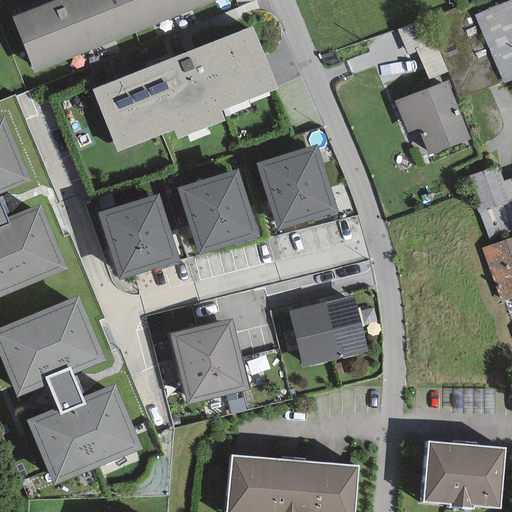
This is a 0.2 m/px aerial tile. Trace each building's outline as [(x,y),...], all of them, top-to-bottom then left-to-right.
[(58,0),(13,18),(34,73),(218,0),(58,0)] [(511,0),(510,0),(474,15),(503,84),(511,80),(511,0)] [(428,80),(448,72),(426,19),(398,30),(408,56),(416,52),(428,80)] [(252,26),(92,90),(117,151),(173,130),(176,139),(224,121),(220,112),(278,87),(252,26)] [(470,140),(447,81),(394,102),(407,133),(418,129),(428,155),(470,140)] [(0,116),(0,297),(67,269),(40,205),(7,218),(0,200),(0,194),(31,182),(3,115),(0,116)] [(257,163),(277,231),(338,213),(316,145),(257,163)] [(496,166),(465,177),(489,241),(511,232),(511,178),(502,182),(496,166)] [(178,189),(198,255),(259,238),(238,170),(178,189)] [(97,213),(119,281),(180,264),(158,194),(97,213)] [(511,237),(482,248),(501,302),(511,298),(511,237)] [(0,326),(0,360),(16,398),(48,384),(57,407),(24,420),(52,486),(141,448),(113,384),(81,397),(71,375),(104,361),(77,294),(0,326)] [(353,296),(319,303),(334,359),(367,351),(353,296)] [(288,311),(302,367),(334,359),(319,303),(288,311)] [(232,319),(171,334),(188,403),(249,389),(232,319)] [(506,449),(428,442),(423,503),(449,505),(449,508),(474,510),(474,508),(500,510),(506,449)] [(354,511),(358,466),(231,456),(226,511),(354,511)]
